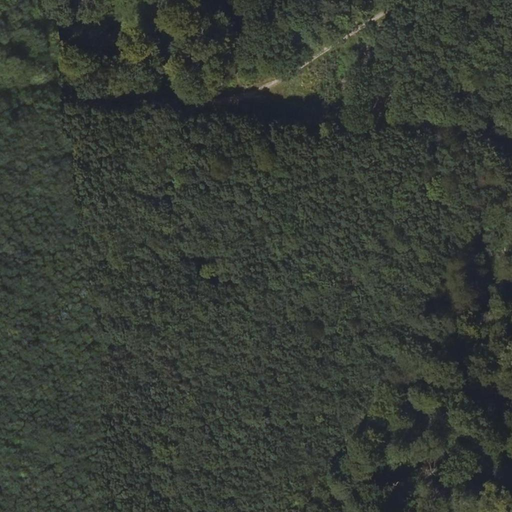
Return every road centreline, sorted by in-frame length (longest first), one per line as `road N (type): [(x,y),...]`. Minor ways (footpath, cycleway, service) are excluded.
road 1 (track): [(0,87),(237,105)]
road 2 (track): [(237,105),(400,0)]
